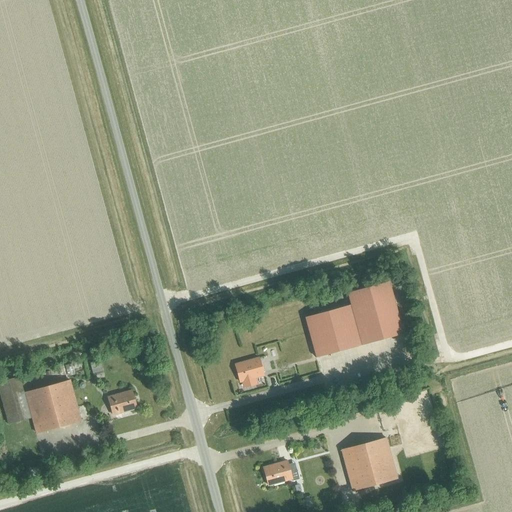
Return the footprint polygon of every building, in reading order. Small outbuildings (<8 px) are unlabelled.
[(343,292),(346,304),(357,344),(399,333),(385,281),(343,292)] [(312,356),(357,344),(346,304),(301,316),(312,356)] [(255,378),(263,376),(258,358),(235,365),(240,383),(242,382),(243,385),(246,387),(253,385),(255,379),(255,378)] [(36,433),(81,421),(70,381),(23,394),(19,377),(0,382),(0,394),(8,424),(32,418),(36,433)] [(113,415),(136,409),(131,391),(108,398),(113,415)] [(410,403),(404,405),(407,416),(410,415),(409,413),(415,411),(414,409),(412,409),(410,403)] [(352,491),(397,479),(386,438),(341,451),(352,491)] [(268,486),(292,479),(287,461),(263,468),(268,486)]
